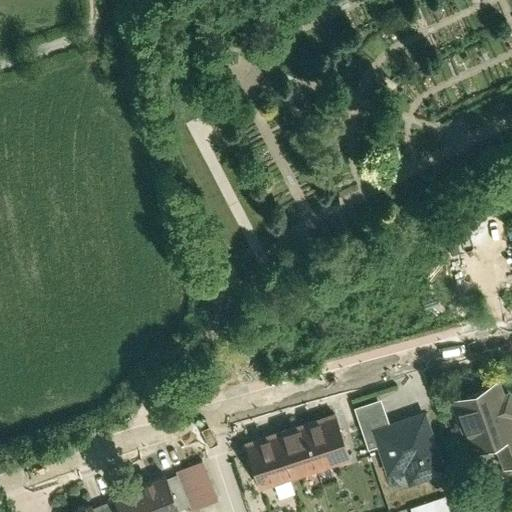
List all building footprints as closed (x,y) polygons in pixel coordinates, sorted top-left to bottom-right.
[(511,463),(511,417),(498,380),(446,399),(466,453),(491,443),(500,468),(511,463)] [(367,430),(385,424),(377,399),(350,407),(363,450),(373,447),(367,430)] [(257,487),(349,457),(333,410),(242,441),(257,487)] [(385,424),(367,430),(373,447),(382,476),(400,471),(404,482),(438,471),(420,413),(385,424)] [(217,502),(203,462),(177,471),(191,511),(217,502)] [(162,471),(109,492),(117,511),(175,511),(178,511),(165,479),(162,471)] [(407,507),(408,511),(446,511),(441,496),(407,507)]
